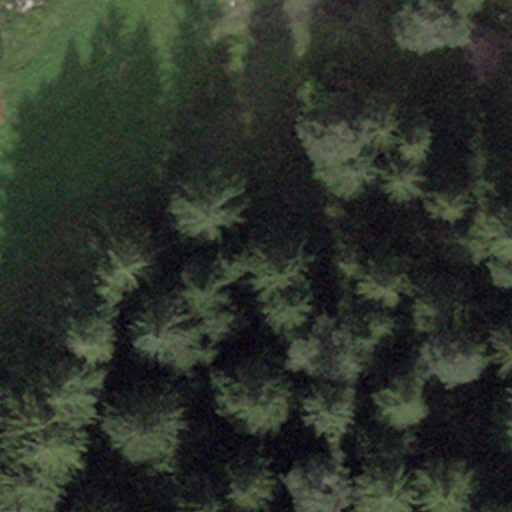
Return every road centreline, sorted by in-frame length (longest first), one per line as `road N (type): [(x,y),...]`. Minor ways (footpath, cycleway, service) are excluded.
road 1 (track): [(344,0),(204,220),(65,511)]
road 2 (track): [(0,206),(344,0)]
